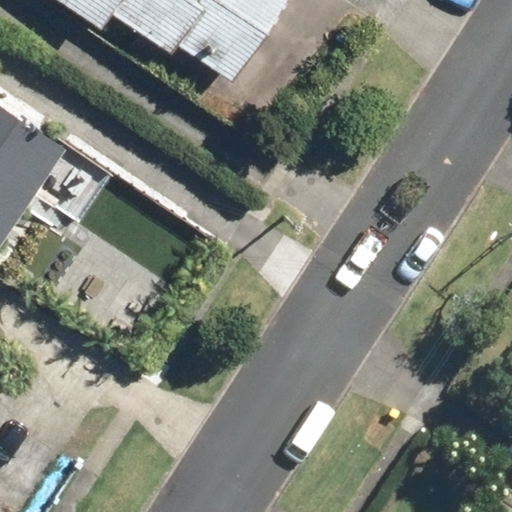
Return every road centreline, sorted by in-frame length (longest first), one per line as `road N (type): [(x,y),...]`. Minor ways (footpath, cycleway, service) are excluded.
road 1 (residential): [(511,39),(205,511)]
road 2 (unknown): [(361,271),(0,33)]
